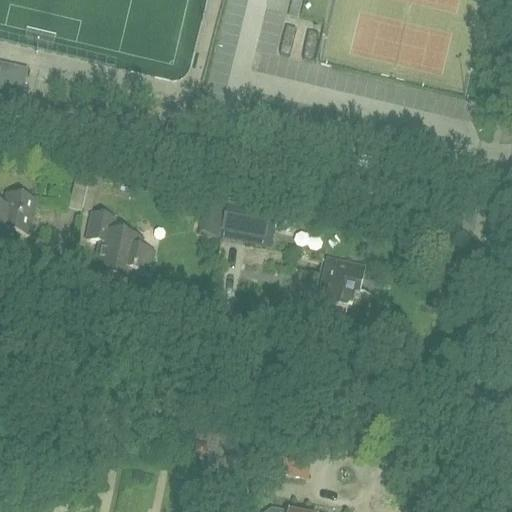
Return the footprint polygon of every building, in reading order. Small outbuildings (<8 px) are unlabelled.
[(0,115),(16,119),(27,72),(0,66),(0,115)] [(190,143),(192,133),(188,132),(185,133),(183,142),(190,143)] [(13,235),(27,238),(35,203),(6,197),(3,212),(0,211),(0,255),(8,258),(13,235)] [(221,232),(240,235),(245,211),(228,207),(225,207),(221,232)] [(269,216),(248,211),(245,228),(266,232),(269,216)] [(139,252),(141,242),(111,236),(114,221),(91,216),(85,242),(99,245),(92,276),(132,285),(135,274),(148,277),(153,255),(139,252)] [(365,271),(327,263),(316,310),(344,317),(341,331),(370,337),(378,303),(359,299),(365,271)] [(306,481),(311,459),(275,452),(270,474),(306,481)]
